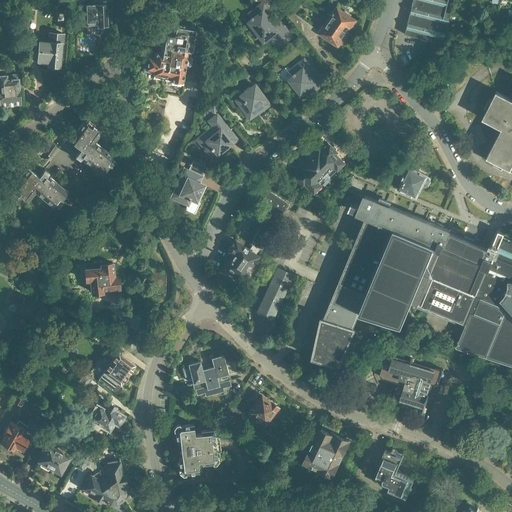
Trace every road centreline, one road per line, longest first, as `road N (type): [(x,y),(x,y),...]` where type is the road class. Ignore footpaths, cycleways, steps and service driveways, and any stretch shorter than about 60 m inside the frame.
road 1 (residential): [(511,488),(458,451),(338,408),(284,378),(207,305)]
road 2 (residential): [(189,272),(251,164),(335,101),(372,57)]
road 3 (residential): [(189,272),(141,182),(123,54)]
road 4 (residential): [(167,511),(150,446),(149,386),(174,332),(207,305)]
road 5 (residential): [(511,211),(464,180),(430,118),(372,57)]
road 6 (residential): [(0,153),(123,54)]
